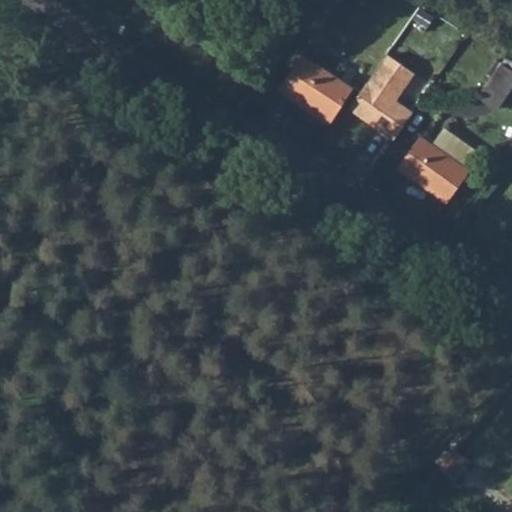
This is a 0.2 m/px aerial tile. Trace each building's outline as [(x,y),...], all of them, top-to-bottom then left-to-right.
[(301,0),(293,12),(315,27),(332,0),(301,0)] [(298,53),(276,86),(339,128),(346,114),(359,95),(298,53)] [(359,95),(346,114),(390,145),(412,115),(394,102),(414,75),(387,56),(359,95)] [(511,74),(499,65),(480,96),(494,107),(511,79),(511,74)] [(420,140),(399,169),(443,200),(465,171),(420,140)] [(450,452),(436,471),(453,483),(462,471),(467,464),(453,453),(450,452)]
